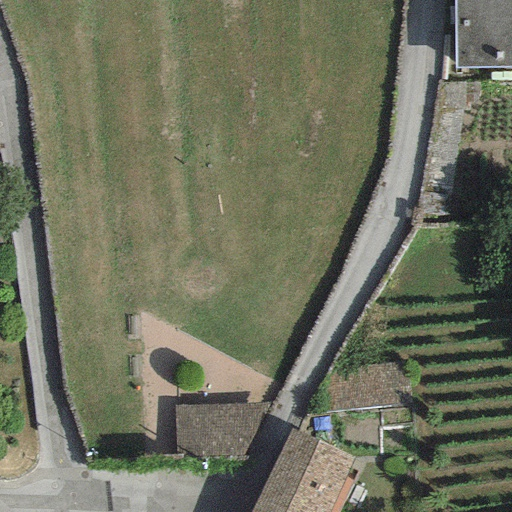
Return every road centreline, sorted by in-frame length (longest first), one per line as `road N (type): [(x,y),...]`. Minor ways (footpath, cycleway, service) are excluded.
road 1 (residential): [(425,0),(399,180),(256,467),(230,483),(166,496)]
road 2 (residential): [(66,498),(0,59)]
